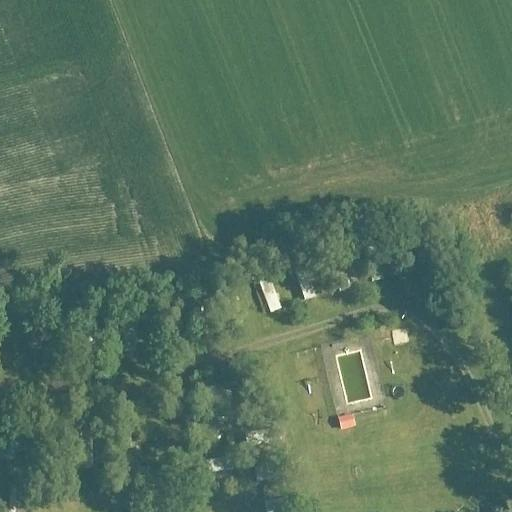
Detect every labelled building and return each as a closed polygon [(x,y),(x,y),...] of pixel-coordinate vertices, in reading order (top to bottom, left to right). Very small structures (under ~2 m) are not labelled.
[(261,285),(274,317),(284,313),(272,281),(261,285)] [(234,331),(244,328),(236,295),(226,298),(234,331)] [(198,342),(208,341),(204,314),(194,315),(198,342)] [(127,357),(140,356),(138,322),(125,323),(127,357)] [(399,348),(412,345),(408,332),(396,335),(399,348)] [(234,409),(235,395),(205,395),(205,408),(234,409)] [(358,419),(342,420),(343,433),(359,432),(358,419)] [(201,438),(228,434),(226,422),(199,426),(201,438)] [(0,461),(4,462),(9,431),(0,429),(0,461)] [(85,436),(85,472),(95,472),(96,436),(85,436)] [(143,463),(144,446),(125,445),(124,462),(143,463)] [(210,463),(210,476),(237,475),(236,462),(210,463)] [(13,511),(33,511),(32,490),(12,491),(13,511)] [(295,511),(294,502),(270,506),(270,511),(295,511)]
